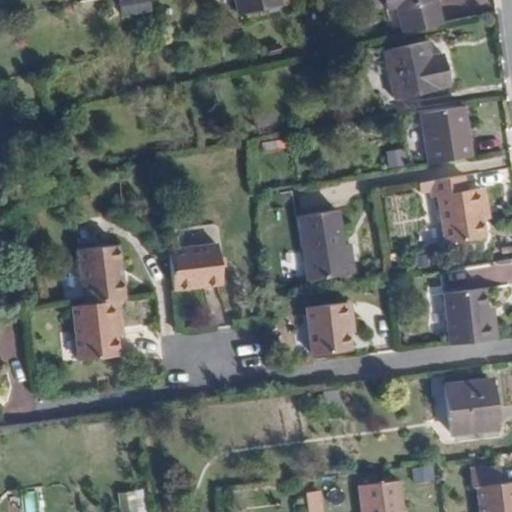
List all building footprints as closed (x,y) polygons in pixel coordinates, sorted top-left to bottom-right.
[(115,0),(117,14),(147,11),(146,0),(115,0)] [(263,0),(261,0),(222,8),(223,12),(264,4),(263,0)] [(428,26),(422,0),(379,0),(374,1),(375,8),(385,6),(391,34),(428,26)] [(419,44),(380,52),(390,100),(433,89),(433,86),(445,85),(439,55),(423,57),(419,44)] [(466,156),(458,105),(414,113),(422,165),(466,156)] [(387,166),(404,164),(403,147),(385,149),(387,166)] [(467,177),(429,183),(432,205),(439,205),(443,235),(483,230),(478,191),(469,193),(467,177)] [(331,195),(289,203),(299,267),(340,261),(331,195)] [(78,248),(83,305),(122,301),(116,244),(78,248)] [(218,246),(170,251),(175,291),(223,285),(218,246)] [(484,289),(442,295),(447,345),(488,341),(484,289)] [(116,302),(83,305),(70,307),(77,361),(116,356),(113,325),(119,325),(116,302)] [(353,306),(312,311),(316,352),(352,348),(349,326),(353,325),(353,306)] [(490,381),(444,386),(449,434),(495,428),(490,381)] [(429,463),(410,467),(413,482),(432,478),(429,463)] [(498,467),(468,469),(470,488),(473,488),(476,511),(511,511),(511,482),(501,484),(498,467)] [(398,511),(396,479),(356,483),(359,511),(398,511)] [(117,490),(118,511),(144,511),(142,488),(117,490)] [(316,511),(314,489),(300,490),(302,511),(316,511)]
